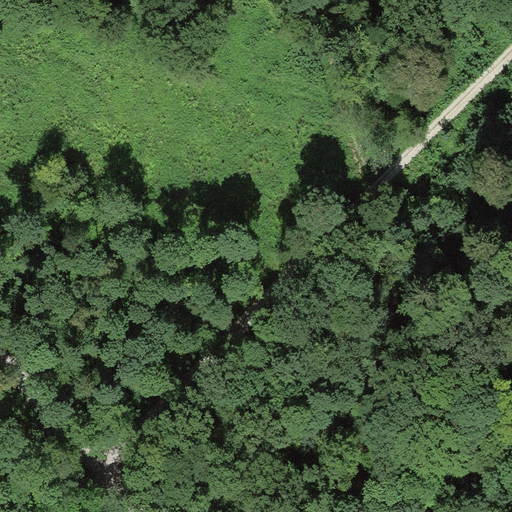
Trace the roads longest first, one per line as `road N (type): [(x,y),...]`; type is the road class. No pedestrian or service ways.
road 1 (track): [(511,40),(343,198),(158,394),(99,480)]
road 2 (track): [(99,480),(0,350)]
